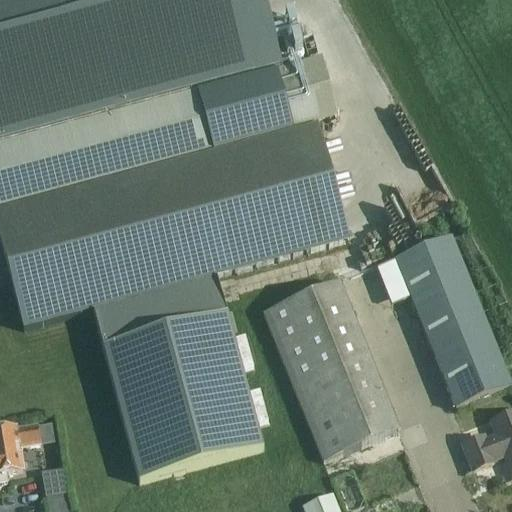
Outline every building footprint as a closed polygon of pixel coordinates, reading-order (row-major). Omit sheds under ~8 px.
[(55,0),(0,0),(0,149),(283,73),(263,0),(74,0),(57,5),(55,0)] [(0,149),(0,248),(23,335),(93,316),(217,282),(349,247),(316,127),(337,122),(321,63),(283,73),(0,149)] [(454,416),(510,394),(450,244),(394,267),(454,416)] [(217,282),(93,316),(139,488),(263,454),(256,429),(217,282)] [(343,460),(398,437),(338,290),(282,313),(343,460)] [(510,487),(511,486),(511,420),(491,429),(496,442),(485,447),(483,443),(461,452),(471,478),(494,469),(493,467),(504,462),(507,471),(503,472),(510,487)] [(19,455),(41,451),(38,433),(0,439),(0,489),(7,489),(6,481),(23,478),(19,455)] [(337,511),(332,499),(301,511),(337,511)]
